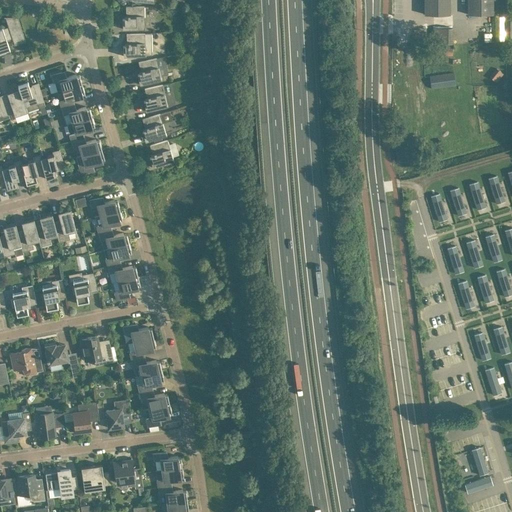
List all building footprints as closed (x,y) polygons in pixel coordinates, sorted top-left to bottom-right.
[(450,14),(449,0),(424,0),(425,14),(442,14),(450,14)] [(493,14),(493,0),(467,0),(467,14),(493,14)] [(144,6),(126,6),(126,18),(123,18),(123,28),(145,28),(144,6)] [(203,6),(204,16),(211,15),(210,6),(203,6)] [(18,16),(5,16),(8,26),(3,28),(2,27),(0,27),(0,53),(10,50),(7,40),(12,38),(15,45),(26,41),(18,16)] [(452,44),(453,27),(433,27),(433,43),(452,44)] [(213,50),(212,30),(204,30),(205,51),(213,50)] [(151,33),(145,33),(127,34),(127,45),(123,45),(123,56),(145,55),(145,54),(152,54),(151,33)] [(157,58),(139,62),(141,73),(138,74),(140,84),(161,79),(157,58)] [(214,60),(206,61),(206,71),(214,70),(214,60)] [(490,76),(496,82),(503,73),(496,68),(490,76)] [(77,75),(76,73),(66,76),(64,71),(52,74),(54,81),(55,81),(58,91),(63,89),(82,83),(79,74),(77,75)] [(429,76),(431,89),(455,85),(454,72),(429,76)] [(18,85),(19,88),(20,88),(26,106),(28,112),(46,105),(38,82),(29,85),(28,81),(18,85)] [(208,92),(216,91),(215,82),(207,83),(208,92)] [(85,93),(82,83),(63,89),(65,99),(60,101),(62,107),(74,104),(73,98),(83,95),(82,93),(85,93)] [(163,84),(145,88),(147,100),(144,101),(146,111),(167,106),(163,84)] [(15,116),(28,112),(26,106),(20,88),(19,88),(7,93),(8,96),(3,97),(9,115),(14,113),(15,116)] [(3,117),(9,115),(3,97),(0,98),(0,120),(4,119),(3,117)] [(214,99),(207,101),(209,108),(216,106),(214,99)] [(76,109),(74,104),(62,107),(64,114),(69,112),(72,122),(92,116),(89,107),(86,108),(86,106),(76,109)] [(160,113),(142,119),(146,130),(142,131),(145,141),(166,134),(160,113)] [(70,133),(72,140),(84,136),(82,131),(93,128),(92,126),(95,125),(92,116),(72,122),(75,132),(70,133)] [(216,125),(218,124),(222,122),(219,117),(213,120),(216,125)] [(86,142),(84,136),(72,140),(74,147),(79,145),(82,155),(102,148),(99,139),(96,140),(96,138),(86,142)] [(167,140),(150,145),(153,156),(150,157),(153,167),(174,160),(167,140)] [(396,140),(396,159),(405,159),(404,140),(396,140)] [(105,158),(102,148),(82,155),(76,156),(81,173),(94,169),(92,163),(102,160),(102,159),(105,158)] [(47,156),(41,158),(44,171),(46,178),(57,175),(55,168),(65,166),(59,149),(52,151),(53,153),(47,155),(47,156)] [(35,173),(44,171),(41,158),(40,154),(33,156),(34,159),(28,160),(28,161),(22,163),(21,163),(25,176),(26,183),(37,180),(35,173)] [(9,166),(2,168),(6,182),(5,182),(7,189),(18,186),(16,179),(25,176),(21,163),(22,163),(21,159),(20,159),(14,161),(13,161),(14,164),(8,165),(9,166)] [(495,175),(488,177),(496,201),(503,199),(495,175)] [(476,181),(470,183),(477,207),(484,205),(476,181)] [(457,187),(450,189),(458,213),(465,211),(457,187)] [(438,193),(431,195),(439,220),(446,217),(438,193)] [(100,215),(120,209),(117,200),(115,201),(114,199),(104,202),(102,196),(90,199),(92,207),(92,206),(94,210),(99,209),(100,215)] [(77,208),(87,205),(85,197),(75,199),(77,208)] [(59,241),(70,238),(78,236),(70,209),(58,212),(60,219),(54,221),(57,235),(59,241)] [(123,219),(120,209),(100,215),(103,224),(97,226),(99,233),(111,229),(110,224),(120,221),(120,219),(123,219)] [(50,237),(57,235),(54,221),(52,213),(40,217),(42,224),(36,225),(35,225),(39,240),(41,246),(51,243),(50,237)] [(32,242),(39,240),(35,225),(36,225),(34,218),(22,222),(23,229),(17,230),(21,244),(21,245),(22,251),(23,251),(33,248),(32,242)] [(22,251),(21,245),(21,244),(17,230),(16,223),(3,226),(5,234),(0,234),(0,239),(3,249),(2,249),(4,256),(15,253),(16,256),(23,253),(23,251),(22,251)] [(113,235),(111,229),(99,233),(101,239),(107,238),(109,248),(129,242),(126,233),(124,234),(123,232),(113,235)] [(493,234),(486,236),(494,261),(501,259),(493,234)] [(474,240),(467,242),(475,267),(482,265),(474,240)] [(129,242),(109,248),(112,257),(106,259),(108,266),(120,262),(119,257),(129,254),(129,252),(131,251),(129,242)] [(75,247),(76,253),(87,250),(86,245),(75,247)] [(454,246),(447,249),(455,273),(462,271),(454,246)] [(115,271),(118,280),(138,275),(135,266),(133,266),(132,265),(122,268),(120,262),(108,266),(110,272),(115,271)] [(504,268),(497,270),(505,295),(511,293),(504,268)] [(97,291),(93,272),(82,274),(83,278),(73,280),(74,285),(71,286),(73,294),(76,294),(77,303),(89,300),(87,292),(90,291),(90,292),(97,291)] [(485,274),(478,277),(486,301),(493,299),(485,274)] [(138,275),(118,280),(121,290),(115,292),(117,299),(129,295),(128,290),(138,287),(138,285),(140,284),(138,275)] [(66,297),(62,278),(51,280),(52,284),(42,287),(43,291),(40,292),(42,300),(45,300),(47,309),(58,307),(56,298),(59,298),(66,297)] [(465,281),(458,283),(466,307),(473,305),(465,281)] [(35,293),(33,284),(22,286),(23,290),(12,293),(13,297),(11,298),(12,307),(15,306),(17,315),(28,313),(27,304),(29,304),(37,303),(36,301),(35,293)] [(126,333),(131,331),(134,341),(154,336),(151,327),(149,328),(148,326),(138,329),(137,323),(124,326),(126,333)] [(501,327),(494,330),(502,354),(509,352),(501,327)] [(482,334),(475,336),(483,360),(490,358),(482,334)] [(84,353),(84,355),(77,356),(78,360),(85,358),(85,360),(94,358),(95,365),(114,361),(110,344),(103,346),(102,343),(99,344),(97,335),(81,338),(83,347),(82,347),(83,353),(84,353)] [(154,336),(134,341),(136,351),(130,353),(132,359),(145,356),(143,351),(154,348),(153,346),(155,346),(156,346),(154,336)] [(47,352),(46,353),(47,360),(49,360),(49,363),(70,358),(69,353),(67,354),(65,343),(55,345),(55,344),(54,344),(52,343),(48,344),(47,345),(46,345),(47,352)] [(43,370),(40,355),(34,356),(33,352),(31,347),(26,347),(21,349),(21,350),(11,353),(10,355),(13,367),(14,369),(19,368),(22,368),(25,375),(37,373),(37,371),(43,370)] [(145,356),(132,359),(134,366),(139,364),(142,374),(162,370),(159,360),(157,361),(156,359),(146,362),(145,356)] [(81,375),(78,360),(70,361),(70,362),(73,377),(81,375)] [(0,382),(9,381),(5,362),(0,363),(0,382)] [(493,368),(486,370),(494,394),(501,392),(493,368)] [(140,392),(153,389),(151,384),(162,381),(161,379),(163,379),(164,379),(162,370),(142,374),(144,384),(138,386),(140,392)] [(153,389),(140,392),(141,399),(147,398),(150,407),(170,403),(167,393),(165,394),(164,392),(154,395),(153,389)] [(109,427),(116,426),(116,428),(122,427),(122,425),(124,425),(122,413),(130,412),(126,398),(114,400),(115,408),(106,410),(109,427)] [(99,419),(97,401),(78,403),(79,411),(73,412),(74,420),(71,420),(75,432),(84,433),(83,431),(91,430),(90,420),(99,419)] [(170,403),(150,407),(152,417),(146,419),(148,426),(161,423),(159,417),(170,414),(169,412),(172,412),(170,403)] [(22,412),(23,417),(8,419),(8,420),(2,421),(5,442),(19,440),(18,434),(26,433),(26,430),(32,429),(29,411),(22,412)] [(65,425),(63,412),(53,413),(52,411),(36,413),(40,437),(44,436),(46,438),(48,438),(50,437),(52,435),(56,435),(55,426),(65,425)] [(471,448),(479,474),(491,470),(483,444),(471,448)] [(160,459),(162,469),(182,466),(181,456),(180,456),(178,457),(178,455),(167,457),(166,451),(153,453),(154,460),(160,459)] [(133,470),(133,468),(131,457),(131,460),(117,462),(118,472),(115,473),(117,482),(127,481),(127,486),(135,485),(135,487),(143,486),(140,467),(139,467),(140,469),(133,470)] [(110,484),(109,471),(103,472),(102,464),(81,467),(85,490),(105,487),(105,485),(110,484)] [(157,480),(158,487),(171,485),(171,479),(181,477),(181,476),(183,475),(183,476),(184,475),(182,466),(162,469),(156,470),(157,480)] [(52,489),(62,488),(63,497),(74,495),(73,488),(78,487),(77,475),(71,476),(70,468),(60,470),(61,478),(50,479),(52,489)] [(31,501),(45,499),(44,487),(36,489),(34,473),(18,476),(20,494),(25,494),(25,497),(27,499),(31,498),(31,501)] [(468,491),(494,484),(491,474),(465,482),(468,491)] [(14,497),(13,488),(6,489),(4,480),(0,480),(0,497),(6,497),(6,498),(14,497)] [(172,490),(171,485),(158,487),(159,493),(166,492),(167,502),(187,499),(186,490),(185,490),(183,490),(183,489),(172,490)] [(52,489),(46,490),(48,505),(54,504),(53,497),(53,496),(52,489)] [(189,509),(187,499),(167,502),(168,511),(179,511),(186,511),(186,509),(188,509),(189,509)]
